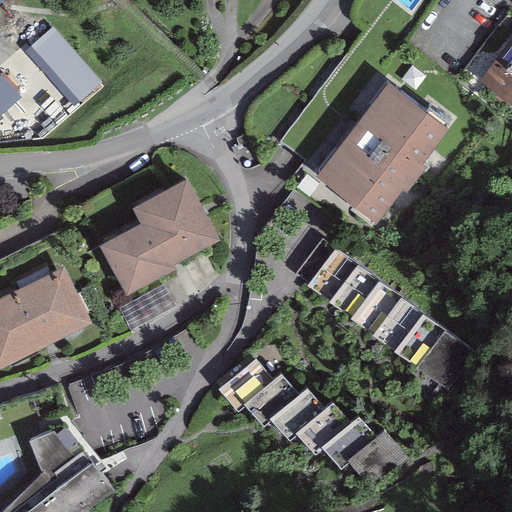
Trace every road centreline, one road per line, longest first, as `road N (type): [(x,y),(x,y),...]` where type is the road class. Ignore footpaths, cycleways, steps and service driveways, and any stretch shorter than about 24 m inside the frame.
road 1 (residential): [(114,511),(218,347),(238,273)]
road 2 (residential): [(238,273),(143,344),(0,396)]
road 3 (tertiary): [(0,167),(108,149),(193,114)]
road 4 (tertiary): [(193,114),(277,55),(326,0)]
road 5 (residential): [(193,114),(238,206),(238,273)]
